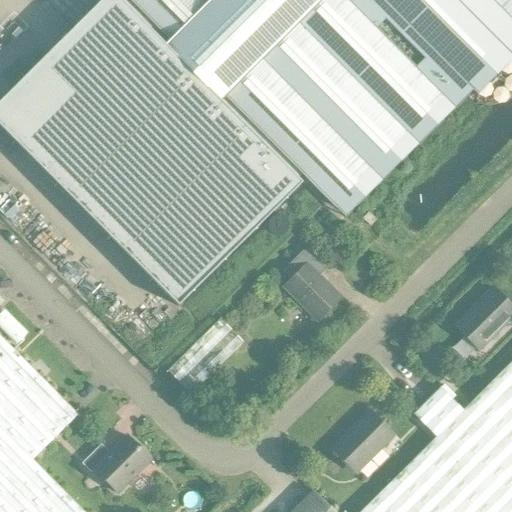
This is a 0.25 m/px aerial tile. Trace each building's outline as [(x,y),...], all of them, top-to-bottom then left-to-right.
[(511,0),(103,0),(0,102),(0,128),(178,307),(301,184),(297,179),(301,175),(333,207),(511,28),(511,0)] [(340,298),(319,277),(327,268),(307,248),(283,272),(291,281),(284,288),(318,321),(340,298)] [(456,327),(479,350),(511,316),(511,309),(493,290),(456,327)] [(0,427),(32,460),(78,416),(0,337),(0,427)] [(435,438),(360,511),(511,511),(511,361),(462,411),(435,438)] [(413,415),(435,438),(462,411),(439,388),(413,415)] [(392,436),(370,413),(333,450),(355,473),(392,436)] [(0,511),(83,511),(32,460),(0,427),(0,511)] [(118,494),(151,461),(127,436),(93,470),(118,494)] [(332,511),(313,492),(292,511),(332,511)]
